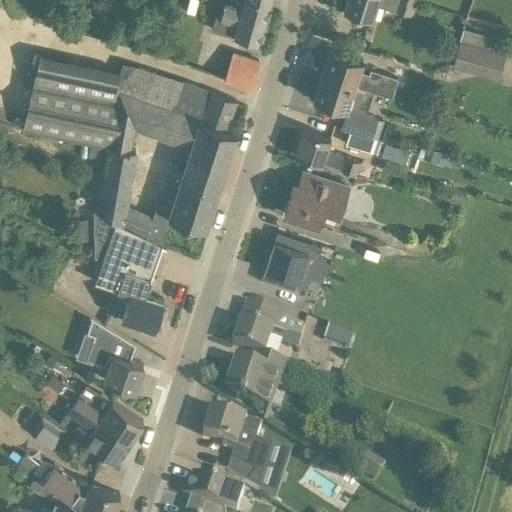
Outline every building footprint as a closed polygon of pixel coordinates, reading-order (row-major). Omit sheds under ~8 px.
[(215,16),(211,30),(258,43),(270,0),(229,0),(228,4),(226,4),(222,18),(215,16)] [(408,0),(346,0),(343,10),(372,19),(376,5),(410,15),(414,2),(408,0)] [(459,42),(452,65),(498,78),(505,55),(459,42)] [(321,74),(354,85),(374,91),(391,97),(398,78),(370,69),(369,74),(359,71),(362,60),(329,49),(321,74)] [(224,79),(232,81),(251,87),(259,61),(232,52),(224,79)] [(187,163),(224,175),(237,134),(225,130),(236,101),(187,83),(182,95),(124,73),(117,91),(118,91),(116,103),(109,147),(129,151),(134,127),(192,149),(187,163)] [(377,119),(365,115),(374,91),(354,85),(321,74),(313,99),(346,110),(341,127),(371,137),(377,119)] [(109,148),(109,147),(116,103),(34,85),(24,130),(109,148)] [(330,138),(322,135),(303,129),(294,155),(313,161),(355,175),(360,161),(326,151),(330,138)] [(376,140),(349,131),(345,144),(372,153),(376,140)] [(109,148),(106,166),(133,171),(136,151),(129,151),(109,147),(109,148)] [(106,216),(162,243),(170,218),(206,229),(224,175),(187,163),(171,211),(161,208),(156,224),(126,208),(127,205),(110,202),(106,216)] [(106,166),(101,193),(100,200),(110,202),(127,205),(133,171),(106,166)] [(302,174),(310,176),(306,189),(293,185),(284,213),(318,225),(322,212),(338,218),(348,188),(303,172),(302,174)] [(95,282),(112,288),(114,283),(119,284),(124,269),(137,273),(132,287),(146,292),(162,246),(165,247),(166,246),(93,210),(93,229),(111,235),(95,282)] [(277,232),(274,244),(269,257),(276,259),(326,276),(331,262),(318,258),(322,246),(277,232)] [(276,259),(269,257),(265,270),(261,282),(305,296),(309,285),(322,289),(326,276),(276,259)] [(145,296),(146,292),(132,287),(137,273),(124,269),(119,284),(114,283),(112,288),(115,289),(107,311),(122,317),(130,320),(129,322),(152,335),(165,312),(160,309),(162,302),(145,296)] [(304,328),(278,313),(247,302),(241,320),(300,340),(304,328)] [(135,344),(90,316),(85,332),(93,334),(85,359),(109,367),(104,380),(134,390),(143,364),(130,360),(135,344)] [(251,352),(258,355),(264,356),(269,340),(297,349),(300,340),(241,320),(240,320),(232,346),(251,352)] [(353,336),(327,328),(323,341),(349,348),(353,336)] [(226,390),(240,394),(239,399),(244,401),(244,399),(270,408),(278,385),(282,387),(289,365),(264,357),(264,356),(258,355),(254,367),(235,361),(226,390)] [(93,403),(87,399),(64,383),(58,392),(129,440),(142,422),(142,423),(143,421),(101,392),(93,403)] [(116,460),(129,440),(58,392),(53,400),(75,415),(67,427),(116,460)] [(227,472),(243,482),(257,492),(272,446),(256,441),(261,425),(227,414),(227,415),(211,410),(202,437),(223,444),(222,448),(233,452),(227,472)] [(31,471),(39,461),(25,452),(18,461),(31,471)] [(385,464),(366,454),(356,471),(375,482),(385,464)] [(54,463),(42,479),(81,508),(93,511),(114,511),(120,494),(89,484),(89,485),(78,481),(54,463)] [(237,500),(243,482),(227,472),(214,468),(209,481),(193,475),(190,482),(187,481),(182,496),(191,499),(201,502),(201,501),(224,509),(228,497),(237,500)] [(93,511),(81,508),(42,479),(34,473),(27,483),(47,498),(48,495),(54,499),(51,507),(44,504),(41,511),(93,511)] [(201,501),(201,502),(191,499),(186,511),(224,511),(224,510),(224,509),(201,501)]
